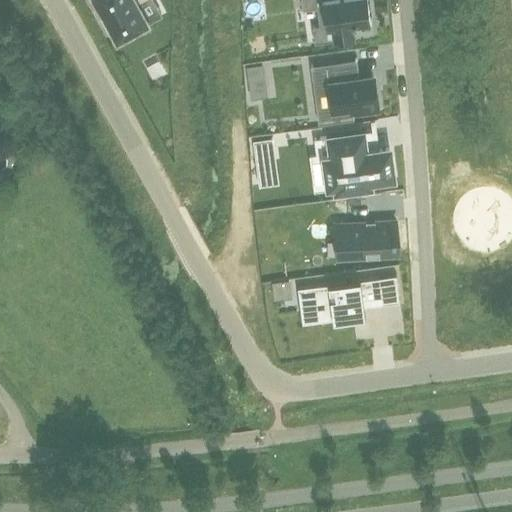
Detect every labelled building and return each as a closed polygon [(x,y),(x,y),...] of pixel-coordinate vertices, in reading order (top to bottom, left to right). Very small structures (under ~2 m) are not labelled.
[(97,0),(101,8),(107,20),(108,20),(118,38),(148,22),(137,2),(139,0),(97,0)] [(301,0),(302,9),(317,7),(320,27),(332,25),(334,40),(355,37),(353,23),(371,20),(368,0),(301,0)] [(357,57),(311,63),(315,91),(330,89),(333,107),(351,105),(352,111),(379,108),(376,86),(373,87),(371,74),(356,76),(354,60),(357,59),(357,57)] [(261,64),(248,66),(249,78),(263,76),(261,64)] [(333,154),(326,155),(330,183),(337,182),(337,187),(370,183),(369,177),(393,174),(389,147),(366,150),(363,130),(330,135),(333,154)] [(272,136),(252,139),(258,185),(278,182),(272,136)] [(0,175),(2,179),(22,162),(6,143),(0,147),(0,149),(7,158),(6,164),(0,169),(0,175)] [(396,220),(348,223),(350,256),(398,253),(396,220)] [(378,276),(361,278),(329,282),(329,283),(298,287),(298,289),(301,289),(302,298),(304,312),(305,322),(329,318),(330,319),(334,318),(334,320),(351,318),(353,318),(366,316),(364,306),(382,303),(379,278),(378,276)] [(275,296),(283,295),(281,277),(272,278),(275,296)]
